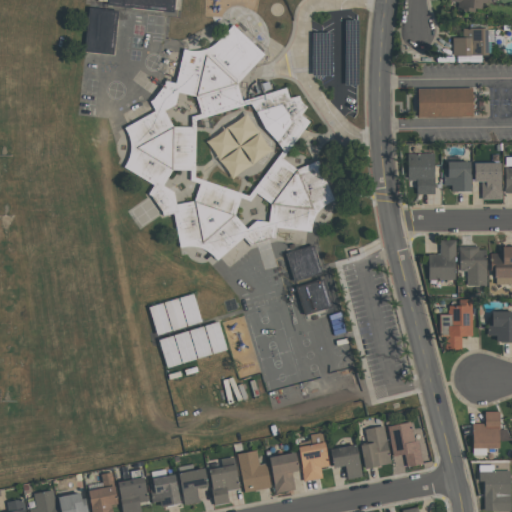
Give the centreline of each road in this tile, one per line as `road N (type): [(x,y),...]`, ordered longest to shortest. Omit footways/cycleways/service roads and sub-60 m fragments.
road 1 (tertiary): [(462,511),(386,193),(379,80),(386,0)]
road 2 (residential): [(295,511),(455,478)]
road 3 (residential): [(392,227),(511,219)]
